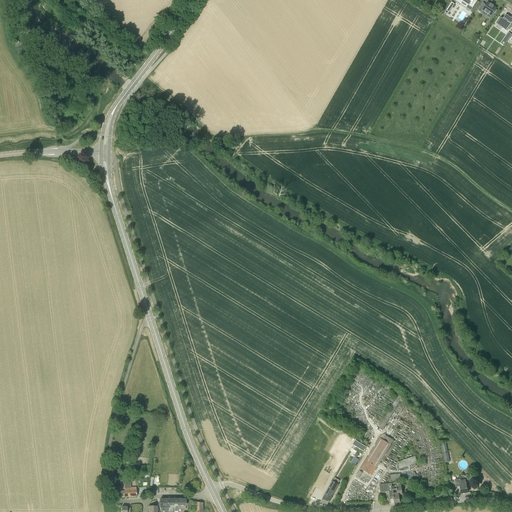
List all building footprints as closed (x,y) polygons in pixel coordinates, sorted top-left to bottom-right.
[(451,2),(446,10),(449,12),(454,4),(451,2)] [(490,4),(487,2),(486,5),(483,3),(477,11),(480,13),(482,10),(491,17),(496,8),(493,7),(494,6),(490,4)] [(511,23),(511,17),(511,19),(505,15),(500,22),(497,20),(492,27),(495,30),(498,25),(503,29),(500,33),(505,35),(511,23)] [(383,430),(403,397),(399,395),(379,428),(383,430)] [(393,440),(385,435),(382,440),(380,438),(360,470),(372,476),(377,467),(391,445),(390,445),(393,440)] [(399,469),(417,463),(415,456),(398,462),(398,464),(399,469)] [(401,481),(400,474),(390,475),(391,480),(391,482),(401,481)] [(467,493),(465,481),(468,480),(467,475),(459,476),(459,479),(455,480),(456,487),(460,486),(461,494),(467,493)] [(131,487),(132,480),(126,479),(125,487),(124,491),(121,491),(121,498),(123,497),(137,496),(136,487),(131,487)] [(327,505),(332,496),(331,496),(338,484),(332,481),(325,494),(320,503),(327,505)] [(403,495),(401,483),(401,482),(395,483),(396,489),(393,489),(393,490),(394,503),(394,504),(400,503),(399,497),(403,496),(403,495)] [(392,489),(392,483),(380,485),(380,492),(389,492),(390,504),(394,503),(393,490),(393,489),(392,489)] [(168,511),(168,508),(168,499),(160,499),(160,508),(160,511),(164,511),(168,511)] [(178,511),(178,509),(179,499),(178,499),(168,499),(168,508),(168,511),(167,511),(170,511),(173,511),(178,511)] [(202,511),(203,503),(195,502),(192,502),(192,506),(192,507),(192,508),(194,508),(194,511),(193,511),(202,511)]
